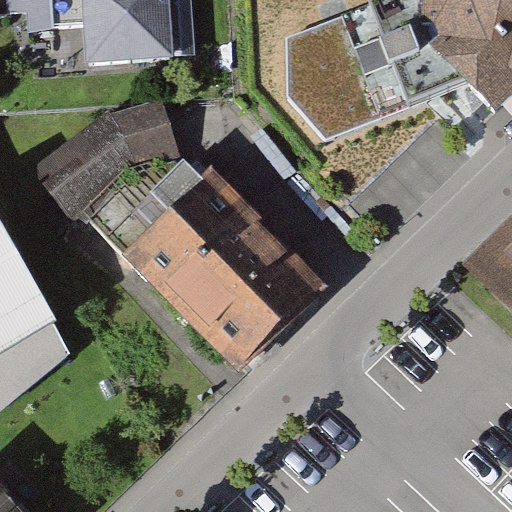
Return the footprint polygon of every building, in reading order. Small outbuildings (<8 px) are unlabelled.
[(190,0),(5,0),(12,82),(196,68),(190,0)] [(376,0),(251,0),(261,101),(356,198),(441,116),(435,106),(456,100),(487,127),(511,99),(511,0),(396,0),(377,10),(376,0)] [(105,123),(40,172),(69,219),(124,177),(173,161),(156,108),(105,123)] [(316,296),(199,184),(118,268),(234,380),(316,296)] [(511,232),(465,279),(511,326),(511,232)] [(0,259),(0,365),(45,340),(0,259)] [(0,511),(13,511),(0,498),(0,511)]
